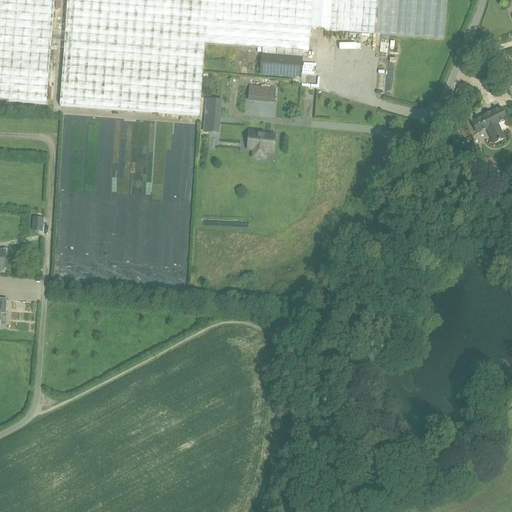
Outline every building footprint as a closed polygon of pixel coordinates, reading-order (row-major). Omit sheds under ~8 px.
[(0,0),(0,105),(46,109),(54,0),(0,0)] [(68,0),(67,19),(65,39),(61,103),(200,113),(205,41),(309,49),(311,26),(331,27),(375,31),(444,36),(447,0),(68,0)] [(259,75),(301,78),(302,58),(261,54),(259,75)] [(203,123),(219,124),(221,101),(205,100),(203,123)] [(471,122),(477,134),(486,130),(493,144),(504,138),(497,124),(506,119),(500,107),(471,122)] [(90,139),(90,120),(79,119),(79,138),(90,139)] [(253,150),(252,158),(265,159),(266,151),(273,152),(275,135),(262,134),(262,131),(249,130),(248,142),(254,142),(253,150)] [(271,164),(279,166),(281,160),(273,157),(271,164)] [(42,220),(34,219),(33,231),(42,232),(42,220)] [(117,253),(133,254),(135,223),(119,222),(117,253)]
